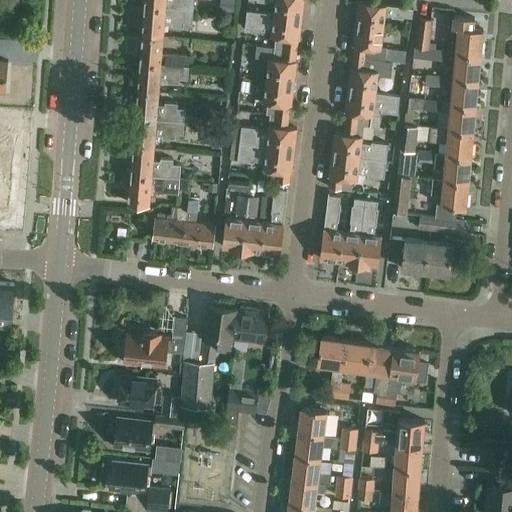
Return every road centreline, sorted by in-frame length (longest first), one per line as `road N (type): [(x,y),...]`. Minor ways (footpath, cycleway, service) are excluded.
road 1 (residential): [(296,293),(331,0)]
road 2 (tertiary): [(79,0),(57,262)]
road 3 (tertiary): [(57,262),(36,511)]
road 4 (residential): [(296,293),(57,262)]
road 5 (residential): [(268,511),(296,293)]
road 6 (residential): [(433,511),(448,314)]
road 7 (residential): [(448,314),(296,293)]
road 8 (residential): [(499,320),(511,190)]
